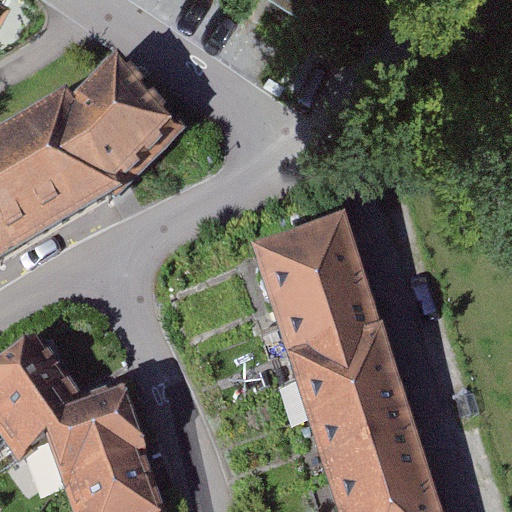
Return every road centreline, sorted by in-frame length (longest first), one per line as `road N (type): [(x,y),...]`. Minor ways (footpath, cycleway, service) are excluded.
road 1 (residential): [(292,151),(348,186),(458,511)]
road 2 (residential): [(206,511),(148,354),(95,268)]
road 3 (residential): [(77,0),(292,151)]
road 4 (track): [(481,0),(292,151)]
road 5 (residential): [(95,268),(292,151)]
